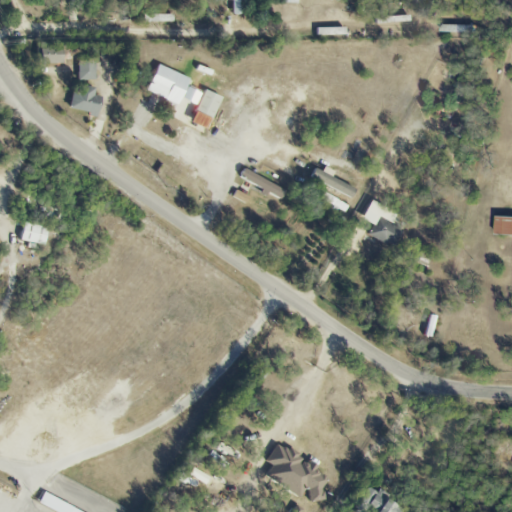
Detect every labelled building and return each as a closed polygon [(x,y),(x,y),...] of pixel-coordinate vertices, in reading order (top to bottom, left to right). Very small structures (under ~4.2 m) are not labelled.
[(231,14),(243,15),(242,0),(223,0),(224,0),(231,0),(231,14)] [(61,47),(37,47),(37,63),(60,64),(61,47)] [(94,62),(77,61),(76,80),(93,81),(94,62)] [(187,79),(156,65),(144,91),(175,105),(187,79)] [(98,97),(92,96),(93,88),(81,86),(79,94),(70,93),(67,111),(96,115),(98,97)] [(204,130),(218,98),(202,91),(188,122),(204,130)] [(329,179),(331,173),(313,166),(308,180),(350,196),(353,188),(329,179)] [(283,190),(241,170),(237,179),(279,198),(283,190)] [(317,198),(342,212),(345,206),(320,192),(317,198)] [(394,212),(367,201),(359,220),(371,226),(366,236),(393,248),(400,230),(388,225),(394,212)] [(511,217),(496,217),(496,236),(511,236),(511,217)] [(45,228),(21,223),(18,241),(42,245),(45,228)] [(263,475),(298,498),(301,493),(317,504),(322,495),(317,492),(327,477),(276,443),(263,461),(270,466),(263,475)] [(240,474),(219,460),(222,454),(216,450),(212,455),(203,449),(197,457),(235,482),(240,474)] [(368,511),(397,511),(398,510),(383,500),(386,495),(377,489),(374,493),(366,488),(356,504),(368,511)]
